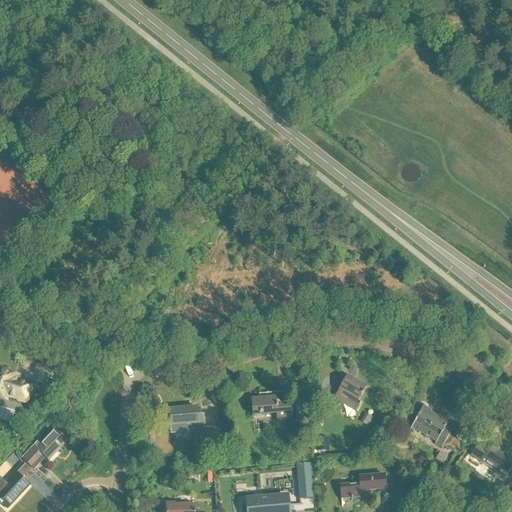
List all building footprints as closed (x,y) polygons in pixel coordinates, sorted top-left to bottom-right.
[(0,397),(5,399),(6,396),(16,399),(16,400),(25,403),(31,385),(15,380),(15,381),(10,379),(12,374),(2,372),(1,370),(0,369),(0,397)] [(335,400),(356,412),(361,403),(359,402),(367,388),(348,377),(335,400)] [(251,401),(253,417),(276,415),(277,422),(289,421),(289,417),(292,417),(291,406),(275,407),(274,399),(251,401)] [(295,405),(297,421),(306,420),(304,404),(295,405)] [(171,434),(182,433),(181,431),(193,430),(194,444),(221,442),(220,430),(209,431),(209,430),(205,431),(203,415),(198,416),(197,409),(189,410),(189,405),(185,406),(185,410),(169,411),(171,434)] [(444,430),(447,424),(430,415),(431,413),(428,412),(430,410),(423,407),(422,408),(418,406),(415,412),(419,414),(411,428),(436,442),(435,445),(442,449),(450,436),(449,435),(450,434),(444,430)] [(367,412),(362,420),(369,425),(374,416),(367,412)] [(479,430),(474,439),(478,442),(484,433),(479,430)] [(55,431),(42,445),(39,442),(22,459),(34,471),(40,465),(37,462),(42,456),(49,461),(67,442),(55,431)] [(371,448),(381,453),(384,447),(379,445),(381,441),(376,438),(371,448)] [(328,451),(328,440),(316,440),(317,452),(328,451)] [(479,444),(471,457),(505,479),(511,468),(511,460),(503,455),(506,451),(495,444),(490,452),(479,444)] [(222,461),(221,451),(213,452),(214,462),(222,461)] [(445,457),(439,454),(435,461),(441,464),(445,457)] [(305,479),(297,480),(299,498),(304,498),(304,501),(313,500),(310,465),(303,466),(305,479)] [(0,478),(0,504),(6,510),(14,501),(15,502),(30,486),(27,483),(14,471),(4,482),(0,478)] [(359,487),(340,488),(341,500),(369,498),(369,492),(386,491),(385,477),(359,479),(359,487)] [(247,505),(246,505),(246,511),(288,511),(287,502),(287,498),(281,499),(280,497),(267,498),(267,501),(262,501),(262,500),(261,500),(248,501),(247,501),(247,505)]
